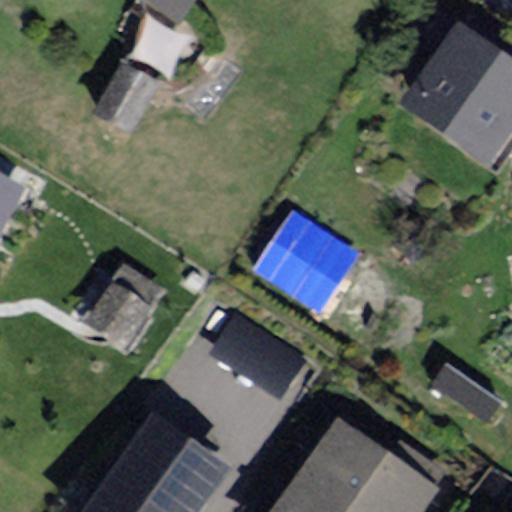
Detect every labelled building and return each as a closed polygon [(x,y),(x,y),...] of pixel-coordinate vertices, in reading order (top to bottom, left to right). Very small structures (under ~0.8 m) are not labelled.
[(207,0),(143,0),(188,29),(207,0)] [(511,56),(464,25),(409,109),(504,171),(511,159),(511,56)] [(99,114),(130,131),(154,86),(124,69),(99,114)] [(0,263),(40,185),(0,165),(0,263)] [(94,322),(126,344),(160,294),(129,272),(94,322)] [(487,423),(501,403),(446,365),(432,384),(487,423)] [(436,511),(449,494),(345,423),(283,511),(436,511)] [(154,428),(95,511),(186,511),(216,471),(154,428)]
